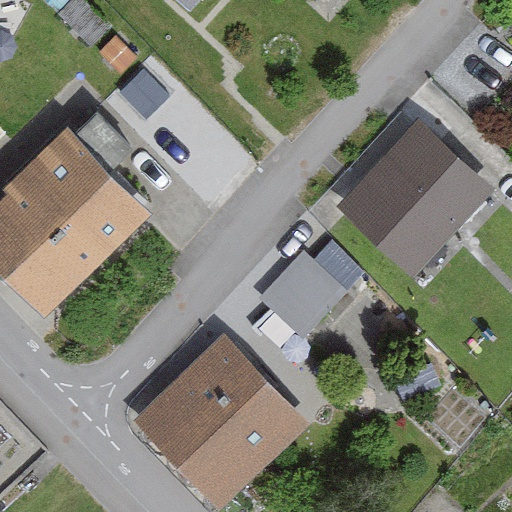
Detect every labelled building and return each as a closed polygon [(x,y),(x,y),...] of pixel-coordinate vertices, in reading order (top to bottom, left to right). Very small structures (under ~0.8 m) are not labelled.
[(180,0),(203,20),(221,0),(180,0)] [(160,220),(74,130),(6,194),(14,202),(0,214),(0,267),(52,322),(160,220)] [(497,192),(428,130),(354,213),(424,274),(497,192)] [(349,295),(303,253),(257,305),(302,346),(349,295)] [(227,511),(314,427),(229,340),(142,425),(226,511),(227,511)]
